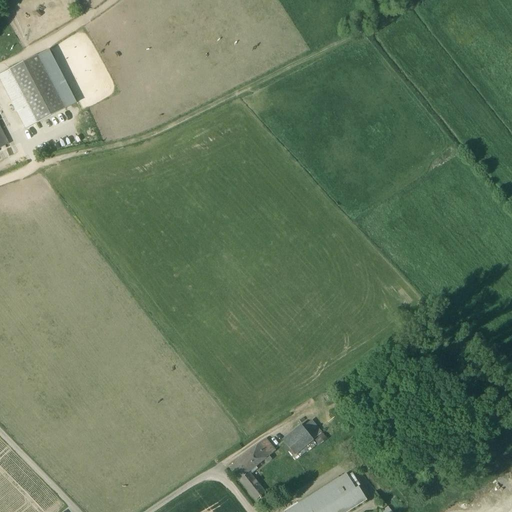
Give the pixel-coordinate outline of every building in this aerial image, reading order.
[(49,50),(37,56),(65,109),(76,103),(49,50)] [(37,56),(10,70),(19,88),(24,96),(13,102),(18,111),(28,106),(37,123),(65,109),(37,56)] [(0,80),(7,94),(19,88),(10,70),(0,74),(0,80)] [(19,88),(7,94),(25,129),(37,123),(28,106),(18,111),(13,102),(24,96),(19,88)] [(0,148),(8,144),(0,128),(0,148)] [(362,421),(366,426),(372,421),(371,419),(374,416),(372,413),(368,416),(362,421)] [(303,428),(312,440),(320,433),(311,422),(303,428)] [(284,443),(294,455),(313,440),(312,440),(303,428),(303,427),(284,443)] [(261,442),(271,454),(274,451),(265,440),(261,442)] [(239,480),(256,501),(260,497),(261,499),(262,497),(261,496),(265,493),(248,472),(271,454),(261,442),(251,451),(250,451),(229,468),(239,480)] [(359,462),(366,470),(373,465),(366,456),(359,462)] [(285,511),(318,511),(355,489),(346,474),(339,478),(298,504),(285,511)] [(297,503),(298,504),(339,478),(338,477),(297,503)] [(358,487),(355,489),(318,511),(348,511),(367,501),(358,487)]
